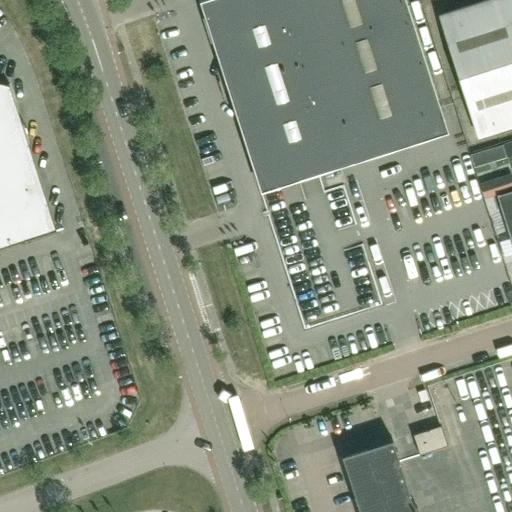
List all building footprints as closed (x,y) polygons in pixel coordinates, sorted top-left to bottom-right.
[(448,131),(405,0),(198,0),(228,91),(230,90),(244,134),(242,134),(260,191),(448,131)] [(511,0),(485,0),(439,15),(478,137),(511,125),(511,0)] [(0,247),(56,230),(10,84),(0,81),(0,247)] [(481,150),(470,154),(474,167),(485,163),(481,150)] [(511,190),(497,195),(511,242),(511,190)] [(32,314),(0,318),(0,341),(35,336),(32,314)] [(447,445),(441,425),(413,434),(419,454),(447,445)] [(414,511),(392,440),(392,439),(341,455),(341,456),(342,456),(360,511),(414,511)]
